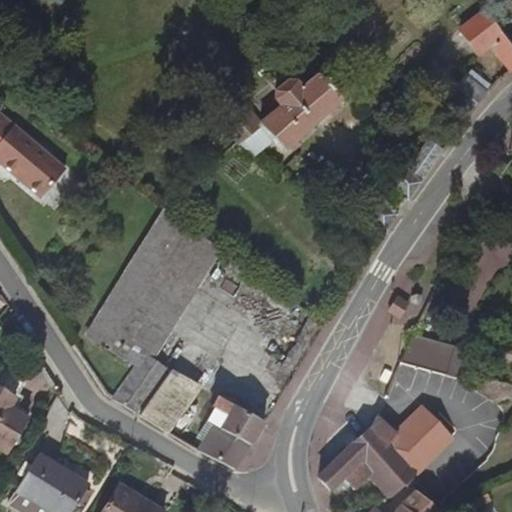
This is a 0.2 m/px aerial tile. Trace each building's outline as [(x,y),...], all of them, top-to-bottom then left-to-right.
[(489,10),(501,24),(511,16),(511,1),(511,0),(501,0),(500,1),(489,10)] [(487,56),(497,50),(511,39),(501,24),(489,10),(464,29),(487,56)] [(511,71),(511,39),(497,50),(511,71)] [(345,104),(324,79),(305,93),(299,86),(281,99),(288,109),(268,127),(252,109),(231,127),(247,146),(259,160),(279,144),(289,153),(345,104)] [(478,117),(492,98),(470,79),(456,99),(478,117)] [(4,115),(0,125),(0,155),(20,127),(4,115)] [(462,140),(472,127),(463,120),(454,132),(462,140)] [(20,127),(0,155),(0,159),(50,199),(76,169),(20,127)] [(430,184),(447,160),(435,150),(417,172),(430,184)] [(417,172),(408,163),(395,181),(417,203),(430,184),(417,172)] [(392,242),(407,219),(383,198),(370,215),(367,219),(392,242)] [(391,317),(405,318),(406,297),(392,297),(391,317)] [(431,360),(477,371),(482,345),(438,336),(431,360)] [(416,354),(418,342),(404,341),(403,353),(416,354)] [(136,418),(166,367),(140,354),(111,404),(136,418)] [(0,455),(12,463),(35,430),(16,418),(22,408),(0,393),(0,455)] [(242,472),(277,427),(247,413),(221,448),(187,434),(180,446),(242,472)] [(408,444),(389,425),(334,477),(346,491),(350,488),(375,465),(388,485),(407,502),(426,486),(437,477),(423,461),(408,444)] [(453,450),(462,458),(465,453),(457,446),(453,450)] [(440,448),(423,461),(437,477),(452,463),(440,448)] [(20,504),(31,511),(84,511),(93,498),(45,466),(20,504)] [(453,511),(437,496),(418,511),(453,511)] [(120,511),(153,511),(130,498),(120,511)]
